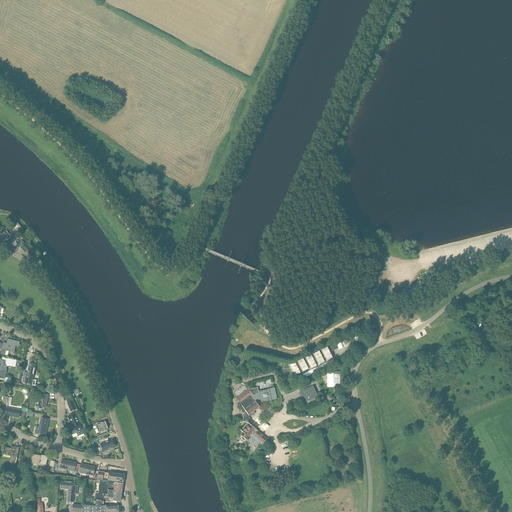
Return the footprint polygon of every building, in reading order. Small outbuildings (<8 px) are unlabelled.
[(3,236),(0,238),(0,240),(2,243),(5,246),(7,244),(12,250),(14,248),(9,242),(10,241),(9,239),(11,237),(13,235),(9,231),(7,233),(6,231),(2,235),(3,236)] [(22,241),(18,244),(28,255),(30,253),(35,259),(36,259),(37,258),(34,254),(24,244),(22,241)] [(423,286),(420,281),(393,296),(395,300),(423,286)] [(14,352),(15,346),(18,347),(19,342),(7,339),(6,343),(3,343),(3,344),(0,343),(0,342),(0,348),(1,349),(0,354),(4,355),(5,350),(14,352)] [(341,339),(283,366),(291,382),(349,355),(341,339)] [(0,378),(4,379),(5,375),(6,371),(5,371),(6,365),(9,365),(16,366),(17,361),(3,358),(2,360),(1,360),(0,362),(0,378)] [(35,386),(36,380),(33,380),(36,365),(29,363),(26,377),(23,376),(22,383),(35,386)] [(313,387),(299,393),(303,403),(317,397),(313,387)] [(247,390),(236,398),(241,405),(245,410),(244,410),(245,410),(245,411),(245,412),(242,421),(247,423),(241,430),(240,430),(240,431),(241,431),(244,433),(242,435),(240,435),(241,437),(242,437),(241,437),(241,439),(243,441),(245,441),(245,440),(246,440),(246,441),(247,441),(247,439),(256,446),(261,441),(252,434),(255,430),(256,430),(256,429),(255,429),(254,428),(254,427),(253,426),(252,426),(248,423),(250,416),(251,415),(252,416),(254,414),(252,412),(254,411),(259,407),(260,407),(259,407),(259,406),(260,404),(260,403),(276,399),(274,389),(259,392),(258,388),(251,389),(249,390),(248,389),(247,390)] [(41,393),(38,406),(39,406),(38,409),(44,410),(45,408),(46,408),(48,395),(41,393)] [(72,401),(72,402),(67,404),(71,412),(76,410),(72,401)] [(20,411),(7,408),(5,415),(19,418),(20,411)] [(71,435),(76,433),(78,436),(83,434),(82,430),(79,423),(75,413),(68,416),(72,426),(68,427),(68,428),(67,429),(69,432),(70,432),(71,435)] [(36,426),(35,433),(45,435),(48,419),(41,418),(39,427),(36,426)] [(98,422),(95,423),(99,433),(96,434),(97,437),(102,435),(108,433),(107,430),(108,429),(108,428),(108,427),(107,426),(106,424),(106,423),(106,422),(105,421),(99,423),(98,422)] [(252,434),(261,441),(264,444),(267,439),(256,430),(255,430),(252,434)] [(103,452),(116,447),(113,439),(100,444),(103,452)] [(4,446),(2,455),(11,457),(9,464),(16,465),(19,447),(14,446),(14,447),(14,449),(11,448),(4,446)] [(30,462),(45,465),(47,456),(41,455),(41,456),(32,454),(30,462)] [(60,468),(67,470),(69,461),(62,460),(60,468)] [(69,461),(67,470),(74,472),(76,463),(69,461)] [(86,474),(88,465),(81,464),(79,473),(86,474)] [(88,465),(86,474),(93,476),(95,467),(88,465)] [(97,479),(97,480),(100,481),(100,480),(102,481),(103,480),(123,483),(124,475),(98,471),(97,479)] [(122,493),(123,484),(100,480),(100,481),(98,489),(122,493)] [(75,482),(61,481),(60,489),(69,489),(68,502),(73,503),(74,494),(77,495),(78,486),(75,486),(75,482)] [(95,505),(101,504),(103,504),(103,500),(108,500),(108,498),(113,499),(113,500),(120,501),(122,493),(98,489),(98,493),(95,492),(95,499),(95,505)]
